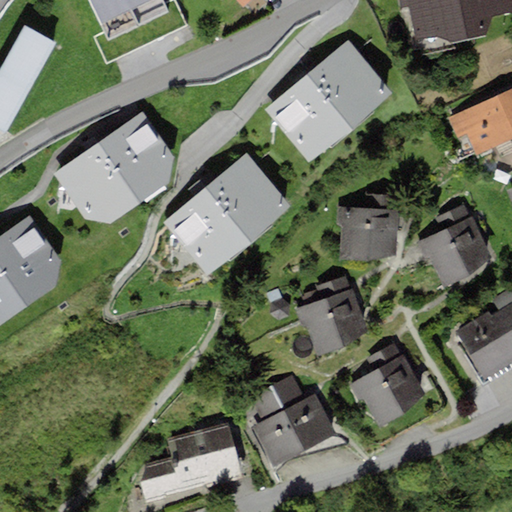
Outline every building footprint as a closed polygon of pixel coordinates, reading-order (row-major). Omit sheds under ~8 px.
[(161,0),(85,0),(102,34),(96,37),(108,62),(138,48),(154,40),(187,25),(174,0),(170,0),(163,3),(161,0)] [(483,33),(491,13),(511,9),(511,0),(406,0),(415,45),(419,45),(421,52),(452,46),(451,40),(483,33)] [(55,41),(23,24),(0,65),(0,129),(5,132),(55,41)] [(373,111),(373,107),(392,91),(349,38),(313,68),(264,108),(307,160),(327,144),(330,145),(373,111)] [(511,86),(448,117),(457,137),(463,134),(472,154),(511,134),(511,86)] [(168,182),(171,150),(142,111),(90,147),(55,171),(79,211),(110,221),(168,182)] [(272,224),(273,218),(290,205),(246,151),(211,181),(165,220),(207,271),(223,257),(227,258),(272,224)] [(389,195),(365,194),(364,206),(335,204),(335,222),(341,227),(339,256),(366,257),(394,252),(396,220),(396,208),(388,209),(389,195)] [(464,204),(437,216),(443,229),(415,240),(421,257),(430,258),(445,287),(490,255),(478,226),(473,215),(469,216),(464,204)] [(0,319),(53,285),(58,256),(29,213),(0,232),(0,319)] [(345,273),(314,285),(320,299),(295,309),(301,325),(309,328),(319,353),(371,332),(357,297),(352,284),(350,285),(345,273)] [(486,310),(455,328),(482,378),(511,361),(511,293),(509,288),(490,298),(497,312),(490,316),(486,310)] [(379,425),(423,392),(408,363),(403,354),(400,355),(393,342),(366,356),(373,368),(349,383),(357,398),(363,399),(379,425)] [(294,374),(252,395),(263,417),(252,422),(272,464),(335,434),(320,403),(315,391),(305,396),(294,374)] [(206,429),(169,437),(174,456),(137,465),(146,500),(241,477),(228,423),(206,429)]
